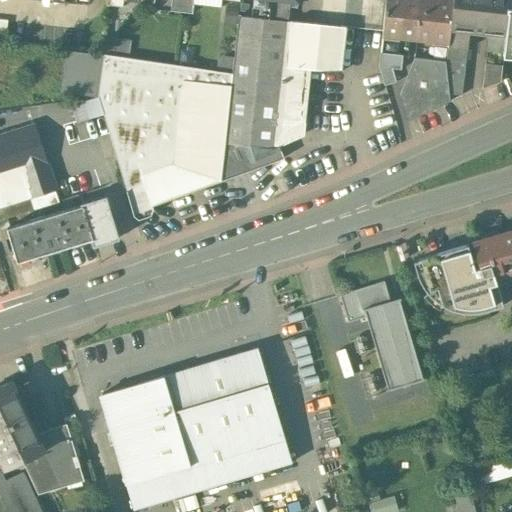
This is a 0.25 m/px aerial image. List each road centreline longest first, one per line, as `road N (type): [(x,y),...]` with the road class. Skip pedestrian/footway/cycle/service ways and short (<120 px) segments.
road 1 (secondary): [(0,332),(297,228)]
road 2 (secondary): [(511,126),(297,228)]
road 3 (secondary): [(297,228),(511,176)]
